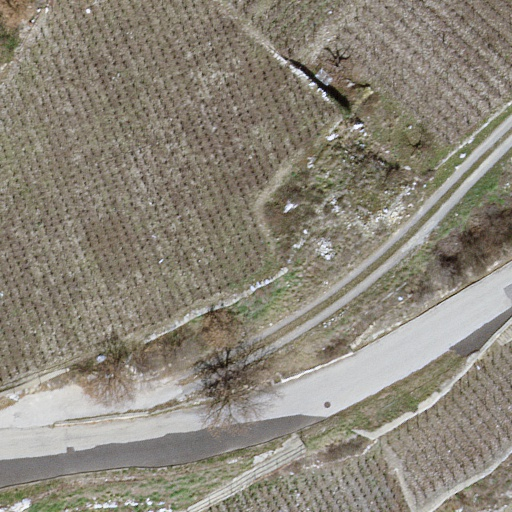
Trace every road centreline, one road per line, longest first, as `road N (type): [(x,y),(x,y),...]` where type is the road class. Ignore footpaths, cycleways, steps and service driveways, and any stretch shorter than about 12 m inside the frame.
road 1 (unclassified): [(0,456),(254,426),(511,275)]
road 2 (track): [(63,448),(312,312),(405,240),(511,134)]
